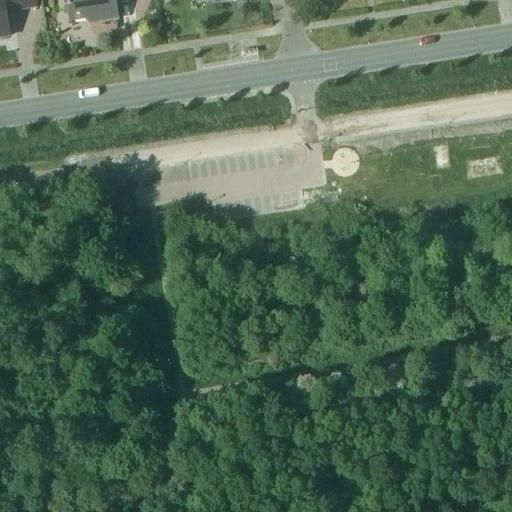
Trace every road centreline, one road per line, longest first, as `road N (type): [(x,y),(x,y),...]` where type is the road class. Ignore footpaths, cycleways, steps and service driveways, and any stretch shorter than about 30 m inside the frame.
road 1 (tertiary): [(0,116),(298,70)]
road 2 (tertiary): [(298,70),(511,39)]
